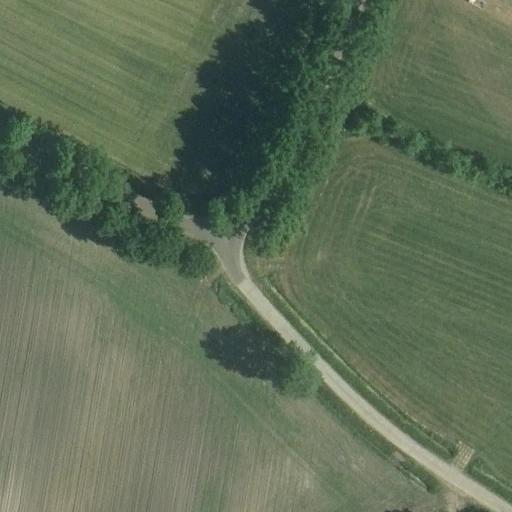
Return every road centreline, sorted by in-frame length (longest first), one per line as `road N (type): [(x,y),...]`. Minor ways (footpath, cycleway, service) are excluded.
road 1 (unclassified): [(219,233),(240,282),(334,385),(454,484),(504,511)]
road 2 (unclassified): [(219,233),(256,212),(286,165),(357,0)]
road 3 (unclassified): [(219,233),(182,227),(0,132)]
